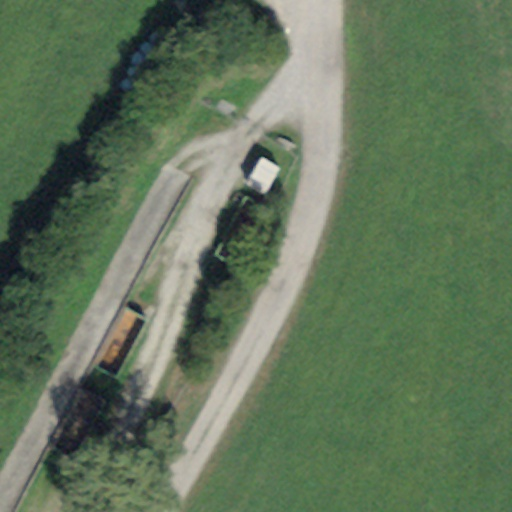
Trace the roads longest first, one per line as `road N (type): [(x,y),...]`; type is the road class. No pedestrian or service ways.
road 1 (track): [(321,40),(256,123),(228,146),(184,162),(157,199),(0,495)]
road 2 (track): [(120,434),(228,146)]
